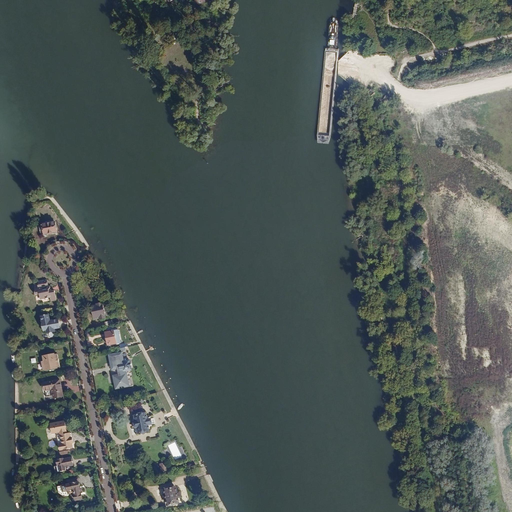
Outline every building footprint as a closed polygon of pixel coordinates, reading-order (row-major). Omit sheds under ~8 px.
[(387,173),(398,172),(395,152),(384,154),(387,173)] [(46,223),(42,224),(44,234),(56,231),(55,221),(51,222),(52,228),(47,228),(46,223)] [(46,279),(37,281),(37,283),(33,284),(35,291),(34,292),(34,295),(39,294),(40,298),(49,297),(50,301),(56,300),(54,290),(49,291),(49,289),(50,289),(50,287),(49,286),(49,285),(47,284),(46,279)] [(391,310),(391,315),(392,318),(393,323),(402,321),(400,309),(391,310)] [(45,333),(52,332),(52,329),(59,328),(58,320),(49,321),(48,315),(45,316),(45,315),(44,315),(44,316),(41,317),(42,323),(43,323),(45,333)] [(113,330),(105,332),(108,345),(113,344),(113,343),(116,342),(113,330)] [(128,361),(123,363),(121,353),(110,355),(113,368),(117,367),(118,370),(125,369),(130,368),(128,361)] [(54,354),(43,356),(46,369),(57,367),(54,354)] [(128,385),(125,369),(118,370),(119,375),(114,376),(117,387),(128,385)] [(60,380),(43,383),(45,391),(52,389),(54,398),(63,396),(60,380)] [(150,417),(146,418),(145,414),(134,416),(136,422),(134,422),(135,428),(137,427),(138,433),(149,430),(148,426),(152,426),(151,424),(155,423),(154,418),(150,419),(150,417)] [(74,447),(73,443),(74,442),(73,438),(72,438),(71,433),(69,434),(66,420),(52,423),(54,433),(62,431),(63,435),(60,436),(63,449),(74,447)] [(58,465),(65,464),(66,467),(74,465),(72,456),(64,458),(64,457),(56,458),(58,465)] [(82,499),(78,481),(72,483),(73,489),(67,490),(66,485),(57,487),(58,492),(62,495),(74,493),(75,500),(82,499)] [(179,491),(175,492),(174,487),(161,489),(162,495),(165,495),(167,505),(177,503),(176,498),(180,497),(179,491)]
